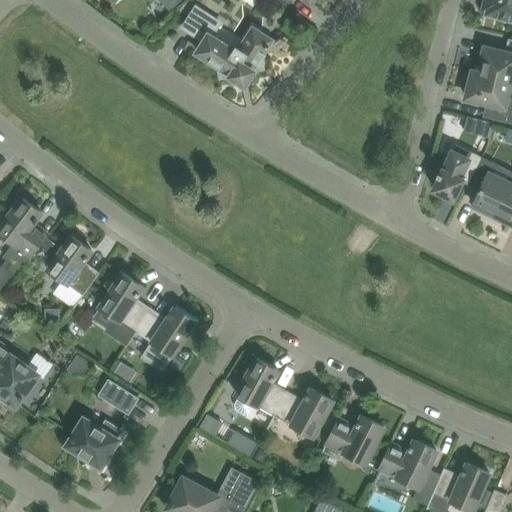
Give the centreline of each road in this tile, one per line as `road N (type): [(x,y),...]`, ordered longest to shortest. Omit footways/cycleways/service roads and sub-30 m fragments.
road 1 (residential): [(0,125),(95,206),(246,307)]
road 2 (residential): [(246,307),(511,439)]
road 3 (residential): [(118,511),(246,307)]
road 4 (residential): [(248,130),(55,0)]
road 5 (residential): [(453,0),(395,219)]
road 6 (residential): [(395,219),(248,130)]
road 7 (residential): [(248,130),(359,0)]
road 8 (residential): [(511,279),(395,219)]
